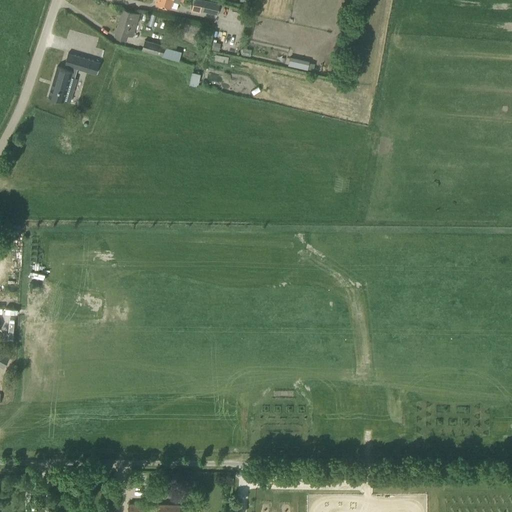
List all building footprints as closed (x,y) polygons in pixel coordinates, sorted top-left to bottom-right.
[(220,3),(205,0),(194,0),(192,10),(201,12),(202,10),(218,13),(220,3)] [(132,35),(138,13),(123,9),(115,36),(125,39),(127,34),(132,35)] [(142,49),(162,54),(164,45),(145,39),(142,49)] [(68,52),(64,64),(74,67),(74,65),(87,69),(87,71),(96,73),(99,61),(68,52)] [(290,56),(288,65),(308,69),(309,62),(309,61),(290,56)] [(57,66),(48,95),(64,100),(64,99),(65,100),(70,101),(77,77),(75,77),(71,76),(72,73),(73,71),(64,68),(57,66)] [(190,84),(199,85),(201,72),(192,71),(190,84)] [(0,346),(0,364),(4,367),(10,355),(0,349),(1,347),(0,346)] [(128,503),(128,511),(189,511),(190,506),(180,506),(180,504),(128,503)]
